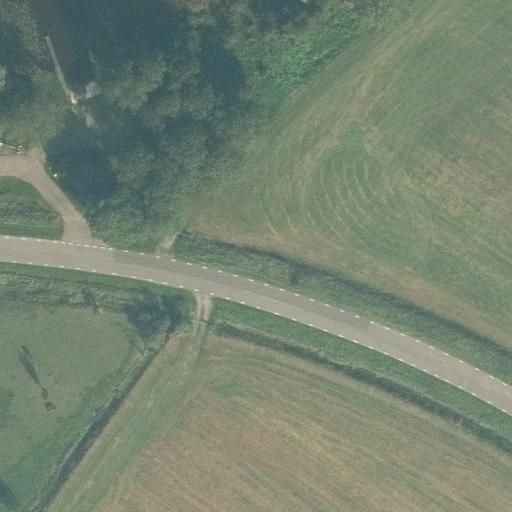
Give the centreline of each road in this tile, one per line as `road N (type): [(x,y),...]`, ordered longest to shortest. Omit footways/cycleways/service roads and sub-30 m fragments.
road 1 (tertiary): [(511,406),(393,345),(255,297),(90,258),(0,249)]
road 2 (track): [(165,273),(186,210),(422,0)]
